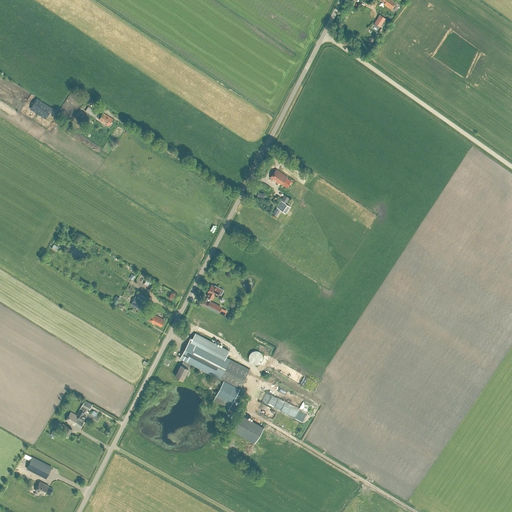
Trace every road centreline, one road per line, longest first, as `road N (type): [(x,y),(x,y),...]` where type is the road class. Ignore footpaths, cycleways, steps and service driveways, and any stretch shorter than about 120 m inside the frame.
road 1 (unclassified): [(78,511),(308,62)]
road 2 (unclassified): [(511,166),(322,35)]
road 3 (track): [(238,199),(118,121)]
road 4 (track): [(112,445),(232,511)]
